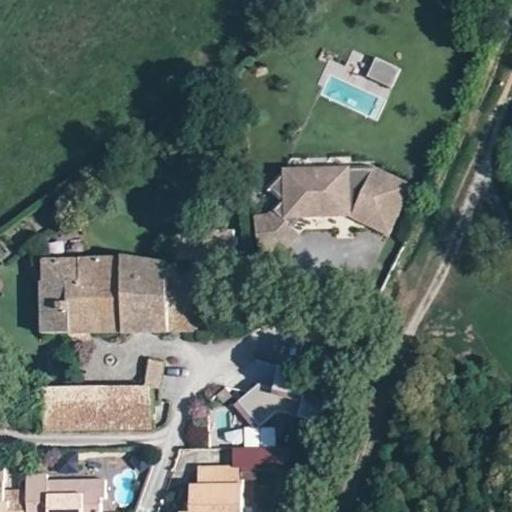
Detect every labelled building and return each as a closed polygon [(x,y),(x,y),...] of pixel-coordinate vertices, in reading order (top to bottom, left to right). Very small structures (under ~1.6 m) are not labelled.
[(403,68),(380,57),(371,75),(394,86),(403,68)] [(302,182),(283,167),(269,187),(285,197),(273,215),(258,219),(266,252),(281,248),(286,252),(305,230),(297,223),(306,213),(342,214),(342,207),(354,207),(354,214),(395,228),(412,181),(376,168),(349,168),(349,185),(336,185),(314,167),(302,182)] [(314,167),(283,167),(302,182),(314,167)] [(349,168),(314,167),(336,185),(349,185),(349,168)] [(0,245),(5,253),(26,239),(13,220),(0,229),(0,245)] [(124,260),(44,259),(44,284),(41,284),(41,336),(68,336),(90,334),(91,334),(127,334),(124,260)] [(127,260),(124,260),(127,334),(193,333),(192,314),(191,276),(170,275),(170,267),(127,260)] [(192,314),(193,333),(201,332),(201,314),(192,314)] [(90,334),(68,336),(68,347),(91,347),(90,334)] [(146,388),(151,388),(160,389),(163,364),(149,362),(146,388)] [(263,383),(243,401),(265,425),(283,409),(327,420),(338,377),(286,364),(280,386),(263,383)] [(151,431),(151,388),(146,388),(73,390),(44,390),(44,432),(151,431)] [(265,425),(243,401),(239,405),(261,429),(265,425)] [(408,447),(452,475),(462,452),(422,428),(408,447)] [(242,467),(242,482),(282,481),(290,450),(234,450),(234,468),(242,467)] [(199,469),(199,485),(192,485),(191,511),(242,511),(242,485),(242,482),(242,467),(234,468),(199,469)] [(28,506),(27,511),(100,511),(100,499),(106,499),(105,481),(48,482),(48,476),(27,476),(28,502),(28,506)] [(27,511),(28,506),(28,502),(8,502),(7,511),(27,511)]
